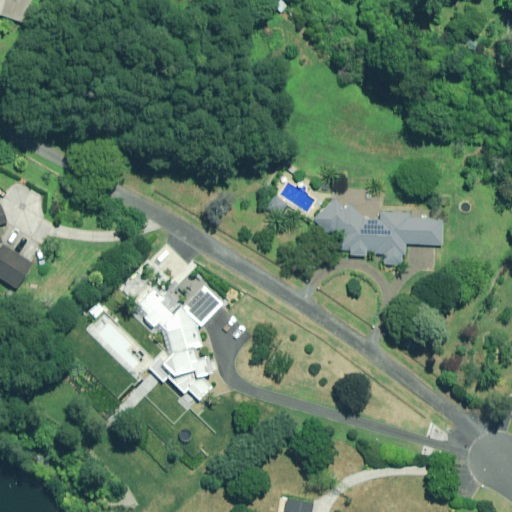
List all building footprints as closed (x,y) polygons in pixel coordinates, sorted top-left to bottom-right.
[(0,0),(0,15),(25,24),(32,0),(0,0)] [(292,207),(270,191),(259,206),(281,222),(292,207)] [(351,257),(366,258),(366,254),(383,255),(383,266),(401,266),(402,256),(405,256),(405,245),(443,246),(444,221),(410,219),(410,214),(380,213),(380,221),(363,220),(351,206),(345,212),(336,201),(313,220),(328,237),(335,232),(340,238),(340,253),(351,253),(351,257)] [(199,403),(212,389),(208,380),(220,377),(217,365),(210,367),(208,357),(198,359),(195,349),(202,347),(196,323),(201,327),(223,303),(191,274),(194,271),(166,245),(150,263),(147,261),(121,290),(128,296),(120,305),(131,315),(135,310),(144,318),(142,319),(152,329),(154,327),(163,336),(169,358),(166,358),(171,378),(174,377),(176,385),(174,387),(183,395),(187,391),(199,403)] [(31,266),(3,248),(0,251),(0,279),(16,290),(31,266)] [(106,311),(99,304),(89,312),(96,320),(106,311)] [(313,511),(315,502),(288,497),(286,511),(292,511),(313,511)]
